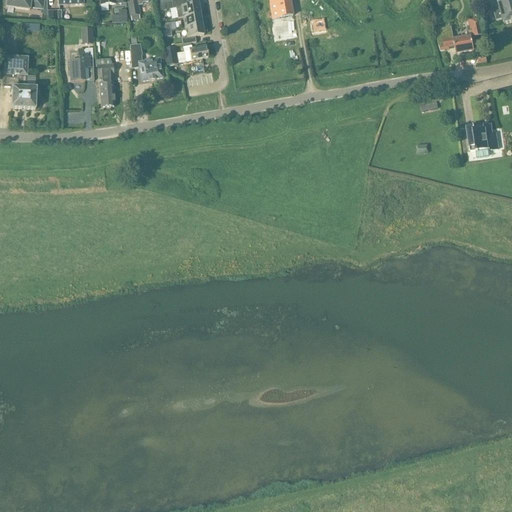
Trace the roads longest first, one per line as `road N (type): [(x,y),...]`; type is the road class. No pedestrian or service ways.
road 1 (tertiary): [(0,134),(138,128),(511,64)]
road 2 (residential): [(188,94),(218,88),(223,77),(208,0)]
